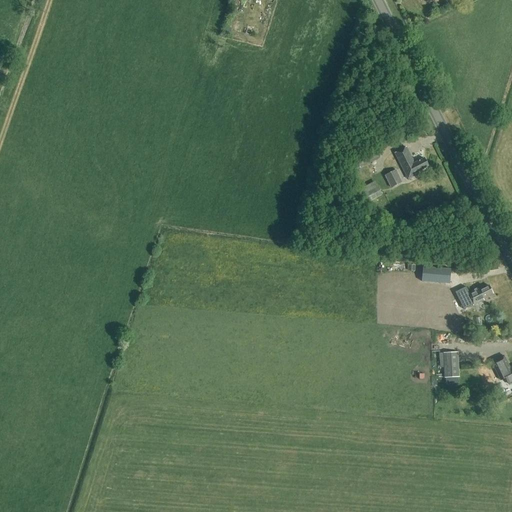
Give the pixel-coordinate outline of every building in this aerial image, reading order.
[(414,164),(406,149),(394,154),(407,180),(418,175),(418,173),(428,168),(423,160),(414,164)] [(379,159),(375,151),(356,161),(360,169),(379,159)] [(390,189),(401,184),(395,172),(384,177),(390,189)] [(366,203),(381,196),(374,181),(359,188),(366,203)] [(422,270),(421,283),(449,285),(450,272),(422,270)] [(492,295),(488,286),(478,291),(477,289),(467,295),(464,290),(455,295),(463,311),(472,306),(483,301),(482,299),(492,295)] [(445,379),(459,379),(458,352),(443,353),(445,379)] [(511,368),(509,370),(503,357),(491,363),(500,382),(505,379),(508,385),(511,382),(511,368)]
